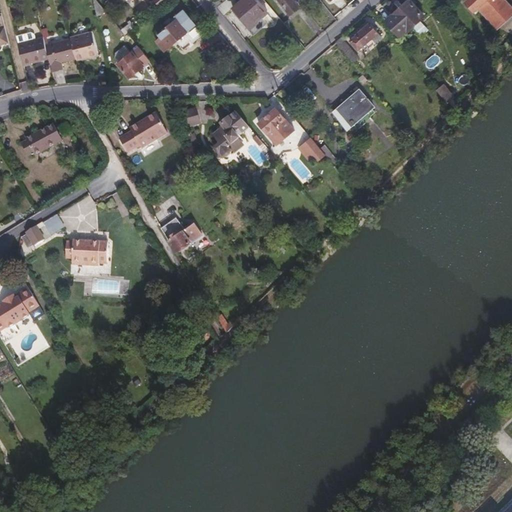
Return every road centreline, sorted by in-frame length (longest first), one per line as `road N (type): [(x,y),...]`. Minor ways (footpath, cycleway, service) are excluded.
road 1 (track): [(78,92),(118,166),(195,370)]
road 2 (track): [(369,511),(511,366)]
road 3 (residential): [(273,85),(78,92)]
road 4 (unknown): [(118,166),(0,241)]
road 5 (residential): [(273,85),(373,0)]
